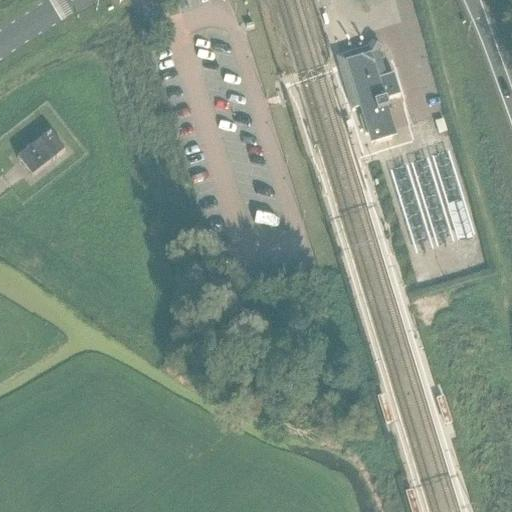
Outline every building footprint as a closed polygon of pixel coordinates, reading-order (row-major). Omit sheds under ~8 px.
[(362,110),(364,117),(358,119),(364,138),(370,136),(373,147),(390,141),(382,113),(387,111),(384,103),(396,100),(398,99),(399,99),(392,77),(384,80),(376,56),(379,51),(374,48),(369,45),(366,51),(342,58),(338,68),(340,77),(351,113),(362,110)] [(396,100),(384,103),(387,111),(398,108),(401,107),(398,99),(396,100)] [(442,122),(433,124),(437,137),(445,134),(442,122)] [(64,126),(53,133),(66,154),(78,147),(64,126)] [(31,180),(63,154),(49,135),(16,161),(31,180)] [(399,202),(400,193),(414,254),(474,240),(465,203),(449,202),(475,196),(430,191),(423,193),(424,184),(433,185),(435,185),(448,186),(445,176),(456,177),(451,156),(391,170),(399,202)]
